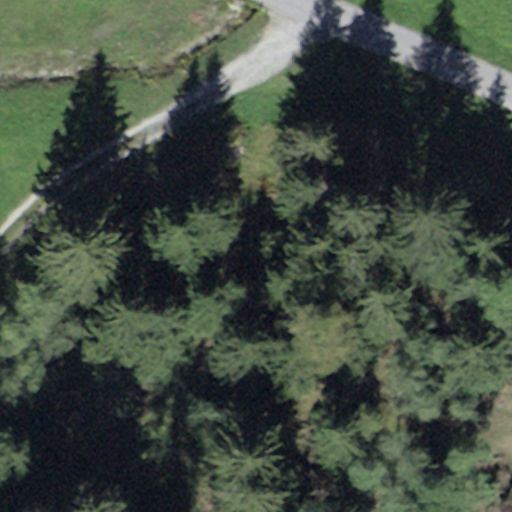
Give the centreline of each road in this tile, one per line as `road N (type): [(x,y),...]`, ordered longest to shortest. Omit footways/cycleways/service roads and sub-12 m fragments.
road 1 (track): [(0,252),(19,220),(280,58),(298,11)]
road 2 (tertiary): [(511,101),(272,0)]
